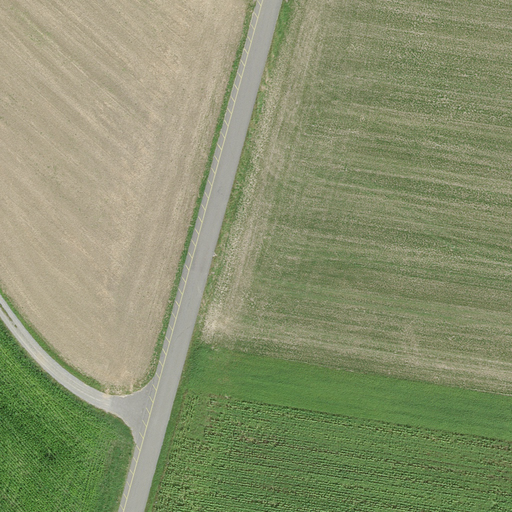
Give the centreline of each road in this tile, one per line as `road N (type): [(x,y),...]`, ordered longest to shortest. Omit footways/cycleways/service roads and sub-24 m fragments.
road 1 (unclassified): [(131,511),(271,0)]
road 2 (track): [(157,416),(95,398),(42,364),(0,300)]
